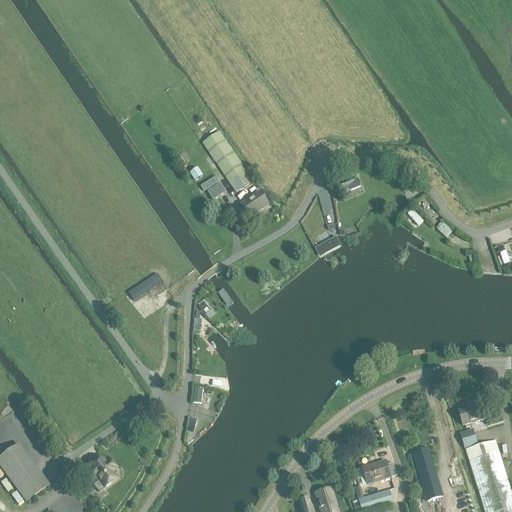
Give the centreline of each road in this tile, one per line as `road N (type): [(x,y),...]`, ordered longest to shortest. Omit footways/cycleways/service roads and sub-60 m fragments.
road 1 (unclassified): [(184,408),(196,287),(286,230),(327,171),(395,166),(469,232),(511,224)]
road 2 (unclassified): [(184,408),(158,395),(0,167)]
road 3 (tertiary): [(264,511),(317,438),(373,396),(422,374),(511,363)]
